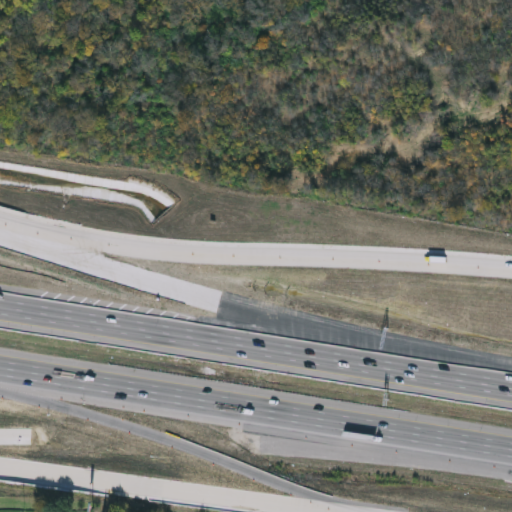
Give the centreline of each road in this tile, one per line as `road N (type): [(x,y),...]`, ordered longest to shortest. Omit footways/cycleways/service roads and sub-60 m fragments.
road 1 (secondary): [(511,270),(150,248),(0,215)]
road 2 (motorway): [(0,367),(492,446)]
road 3 (motorway): [(0,442),(492,446)]
road 4 (motorway): [(411,369),(0,235)]
road 5 (motorway): [(411,369),(0,304)]
road 6 (secondary): [(0,467),(317,511)]
